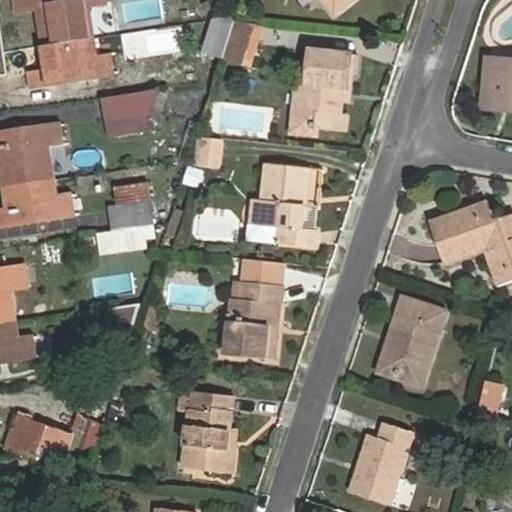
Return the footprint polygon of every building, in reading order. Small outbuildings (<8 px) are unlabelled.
[(43,44),(84,37),(78,6),(92,4),(91,0),(7,0),(9,10),(29,7),(33,30),(41,29),(43,44)] [(320,0),(327,9),(337,0),(320,0)] [(212,13),(201,54),(251,68),(263,28),(212,13)] [(87,56),(84,37),(43,44),(35,45),(38,69),(19,72),(22,87),(103,73),(99,53),(87,56)] [(349,54),(291,48),(285,120),(307,122),(307,127),(336,129),(337,113),(333,111),(335,90),(343,91),(344,73),(347,74),(349,54)] [(482,95),(511,98),(511,57),(486,55),(482,95)] [(144,111),(152,88),(109,94),(112,115),(144,111)] [(511,108),(511,98),(482,95),(480,106),(511,108)] [(146,129),(144,111),(112,115),(115,133),(146,129)] [(3,177),(44,173),(39,138),(52,137),(49,117),(0,123),(0,161),(1,161),(3,177)] [(221,142),(200,141),(198,165),(219,166),(221,142)] [(299,204),(303,167),(260,163),(257,201),(248,200),(247,224),(279,227),(277,243),(318,246),(320,230),(297,228),(299,204)] [(315,168),(303,167),(299,204),(312,205),(315,168)] [(46,188),(44,173),(3,177),(0,177),(0,214),(61,206),(58,186),(46,188)] [(511,227),(511,225),(511,217),(509,210),(491,217),(485,197),(427,217),(443,262),(484,249),(491,268),(506,263),(511,280),(511,279),(511,227)] [(127,229),(147,226),(143,204),(103,209),(107,232),(127,229)] [(177,236),(183,211),(172,208),(166,233),(177,236)] [(247,224),(245,240),(277,243),(279,227),(247,224)] [(107,232),(94,234),(98,255),(130,250),(127,229),(107,232)] [(506,263),(491,268),(497,284),(511,280),(506,263)] [(0,324),(8,324),(3,292),(18,290),(14,269),(0,270),(0,324)] [(264,328),(273,329),(277,284),(237,280),(233,325),(220,324),(218,354),(261,358),(264,328)] [(306,283),(284,285),(285,300),(307,299),(306,283)] [(420,381),(441,311),(397,298),(385,336),(390,338),(380,368),(420,381)] [(126,335),(136,303),(106,308),(99,328),(126,335)] [(147,329),(159,330),(161,312),(149,310),(147,329)] [(0,324),(0,363),(28,359),(25,340),(11,342),(8,324),(0,324)] [(270,359),(273,329),(264,328),(261,358),(270,359)] [(188,448),(186,469),(229,473),(235,415),(225,414),(227,395),(193,392),(192,411),(184,410),(180,448),(188,448)] [(36,459),(38,453),(48,428),(48,426),(30,420),(18,451),(36,459)] [(395,509),(417,434),(383,423),(377,440),(366,437),(348,494),(395,509)] [(38,453),(55,451),(61,433),(48,428),(38,453)] [(179,469),(186,469),(188,448),(180,448),(179,469)] [(9,511),(23,511),(22,500),(7,502),(9,511)] [(0,511),(9,511),(7,502),(0,503),(0,511)]
